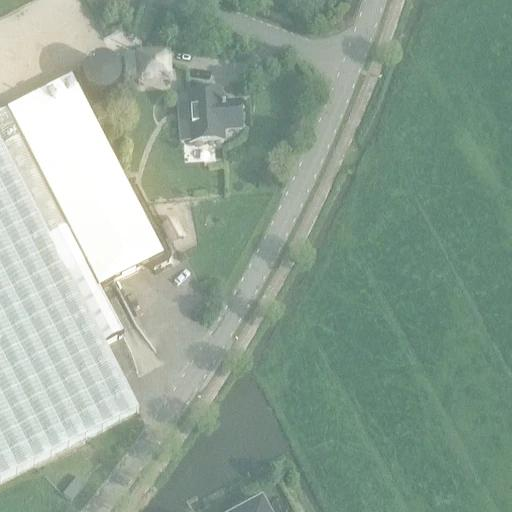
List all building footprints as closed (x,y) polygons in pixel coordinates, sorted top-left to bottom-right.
[(136,53),(137,87),(172,85),(170,51),(136,53)] [(111,76),(110,75),(108,73),(106,72),(104,71),(102,71),(100,71),(98,71),(96,72),(94,73),(93,74),(91,76),(90,77),(89,79),(89,81),(88,83),(89,86),(89,88),(90,90),(91,91),(93,93),(94,94),(96,95),(98,96),(101,96),(103,96),(105,95),(107,95),(109,93),(110,92),(111,90),(113,88),(113,86),(114,84),(113,82),(113,80),(112,78),(111,76)] [(0,483),(132,416),(133,415),(137,413),(105,349),(123,339),(99,291),(149,266),(153,273),(166,266),(169,263),(170,260),(169,255),(136,189),(128,193),(71,81),(0,116),(0,483)] [(220,94),(187,96),(187,98),(190,146),(223,145),(222,133),(241,132),(239,105),(221,106),(220,94)] [(97,123),(106,118),(100,107),(91,111),(97,123)] [(174,223),(163,228),(169,241),(180,235),(174,223)]
